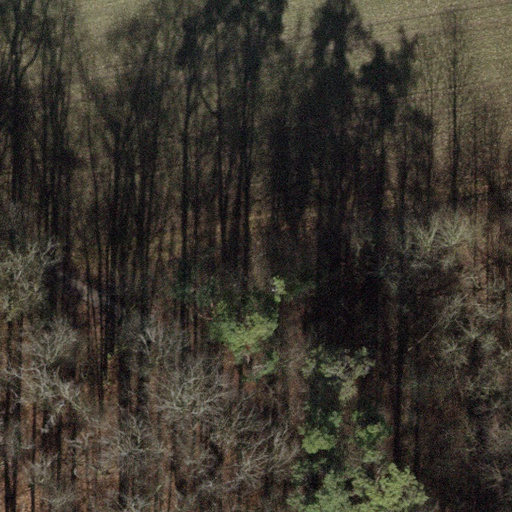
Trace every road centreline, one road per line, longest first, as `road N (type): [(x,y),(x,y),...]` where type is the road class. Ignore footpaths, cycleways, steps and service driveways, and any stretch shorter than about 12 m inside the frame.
road 1 (track): [(511,203),(95,273)]
road 2 (track): [(95,273),(279,418),(336,511)]
